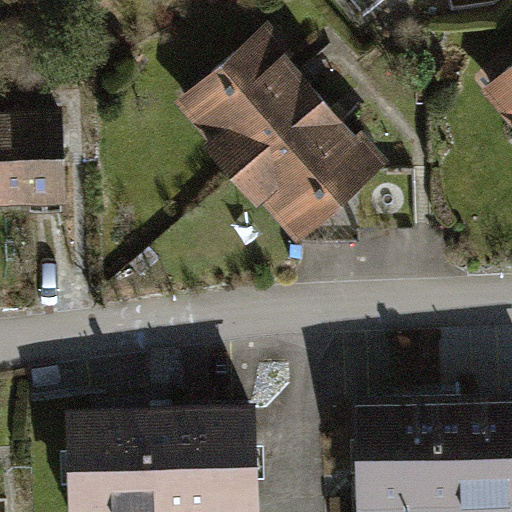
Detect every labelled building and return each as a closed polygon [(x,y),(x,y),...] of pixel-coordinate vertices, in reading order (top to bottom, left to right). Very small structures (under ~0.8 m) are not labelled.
[(264,28),(186,94),(220,133),(212,141),(235,168),(236,168),(321,95),(264,28)] [(511,66),(493,83),(511,105),(511,66)] [(379,162),(321,95),(236,168),(260,196),(269,188),(302,228),(379,162)] [(0,208),(64,206),(60,108),(0,110),(0,208)] [(511,511),(511,395),(363,401),(367,511),(511,511)] [(253,405),(73,411),(76,506),(79,506),(79,511),(116,511),(116,504),(198,502),(198,511),(252,511),(252,500),(255,500),(253,405)]
